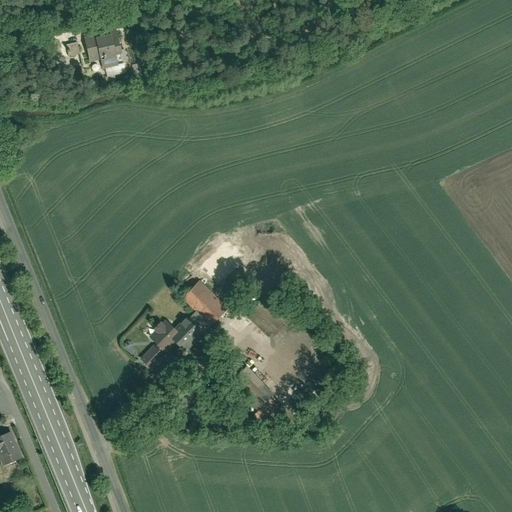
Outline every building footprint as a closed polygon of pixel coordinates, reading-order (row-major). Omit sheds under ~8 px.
[(126,71),(117,26),(73,34),(82,79),(126,71)] [(133,65),(135,79),(144,78),(142,64),(133,65)] [(228,254),(216,243),(195,266),(208,277),(228,254)] [(251,247),(243,251),(256,277),(263,274),(251,247)] [(181,299),(210,326),(222,314),(193,287),(181,299)] [(259,297),(245,312),(267,332),(281,317),(259,297)] [(169,316),(149,338),(163,351),(172,341),(181,349),(198,330),(185,318),(179,324),(169,316)] [(340,337),(342,346),(354,343),(350,328),(338,331),(339,338),(340,337)] [(154,346),(141,359),(150,368),(163,355),(154,346)] [(244,366),(227,383),(253,410),(271,393),(244,366)] [(9,427),(0,431),(0,460),(3,467),(22,459),(9,427)]
